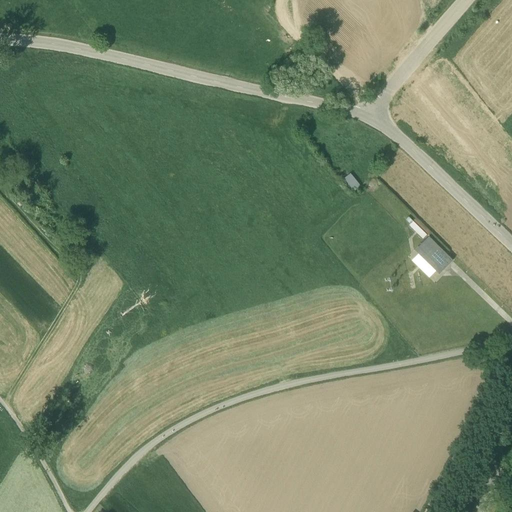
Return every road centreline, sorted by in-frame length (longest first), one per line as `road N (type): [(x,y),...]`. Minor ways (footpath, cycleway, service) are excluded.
road 1 (unclassified): [(87,511),(157,438),(242,397),(511,341)]
road 2 (unclassified): [(0,40),(70,46),(366,118)]
road 3 (unclassified): [(511,245),(366,118)]
road 4 (track): [(426,511),(511,341)]
road 5 (unclassified): [(366,118),(465,0)]
road 6 (track): [(279,0),(282,24),(372,110)]
